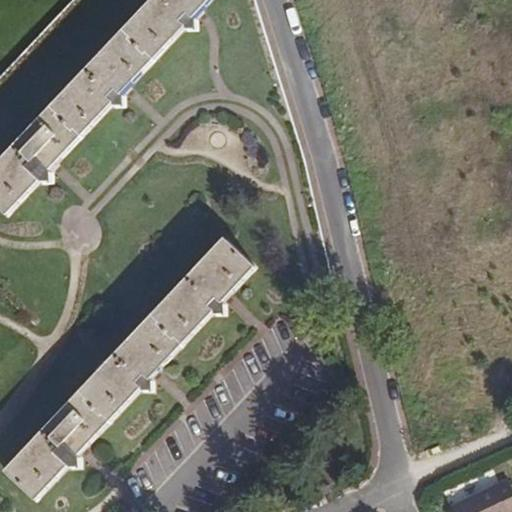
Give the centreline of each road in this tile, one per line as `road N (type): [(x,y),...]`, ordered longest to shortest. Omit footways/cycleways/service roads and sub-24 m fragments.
road 1 (residential): [(396,484),(310,117),(273,0)]
road 2 (track): [(511,437),(396,484)]
